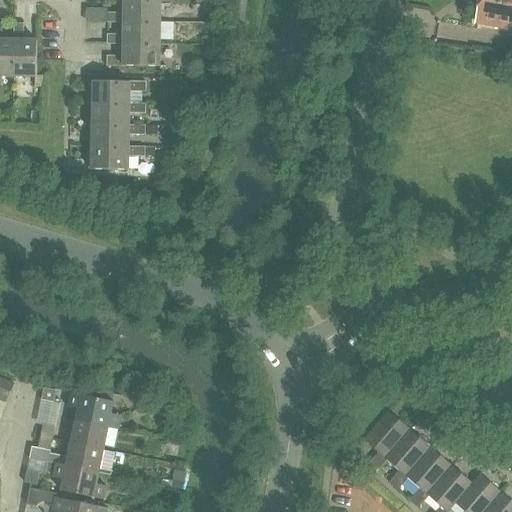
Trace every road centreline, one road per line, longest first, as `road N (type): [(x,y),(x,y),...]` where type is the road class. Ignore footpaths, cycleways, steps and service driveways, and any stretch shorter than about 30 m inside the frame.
road 1 (unclassified): [(295,367),(208,295),(0,232)]
road 2 (unclassified): [(386,302),(351,210),(386,0)]
road 3 (unclassified): [(276,511),(295,367)]
road 4 (unclassified): [(511,267),(455,301),(386,302)]
road 5 (residential): [(11,511),(34,380)]
